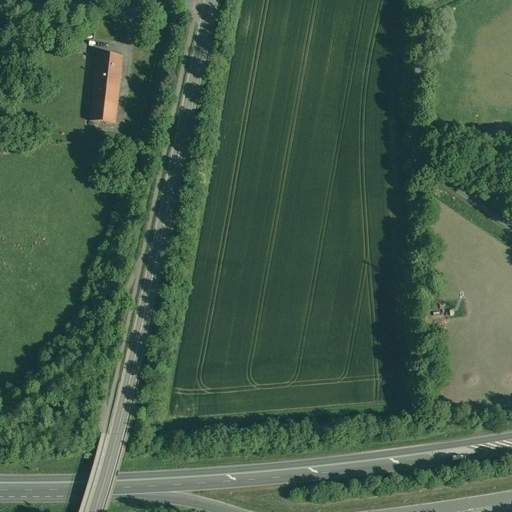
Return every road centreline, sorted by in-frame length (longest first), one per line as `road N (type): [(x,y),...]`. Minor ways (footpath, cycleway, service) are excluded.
road 1 (secondary): [(210,0),(94,511)]
road 2 (trunk): [(511,442),(298,472),(0,486)]
